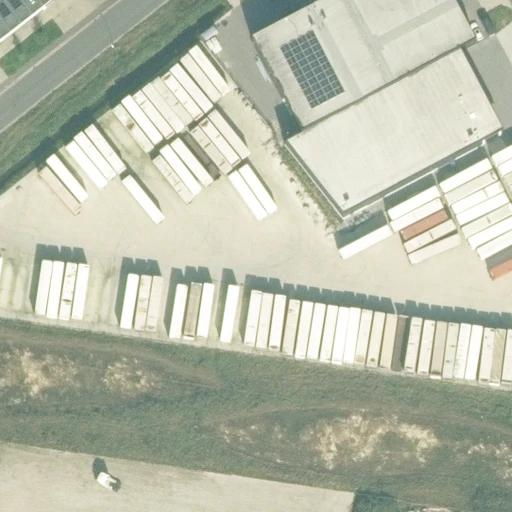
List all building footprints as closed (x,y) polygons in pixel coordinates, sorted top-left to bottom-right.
[(32,19),(17,0),(4,0),(2,3),(21,28),(32,19)] [(17,0),(32,19),(43,10),(35,0),(17,0)] [(35,0),(43,10),(54,2),(52,0),(35,0)] [(392,90),(343,0),(331,0),(309,12),(359,107),(386,93),(392,90)] [(343,0),(392,90),(476,46),(451,0),(343,0)] [(0,3),(0,23),(10,36),(21,28),(2,3),(0,3)] [(359,107),(309,12),(251,43),(301,138),(359,107)] [(0,23),(0,44),(10,36),(0,23)] [(301,138),(284,147),(342,221),(482,148),(482,147),(500,137),(467,73),(395,111),(386,93),(359,107),(301,138)]
